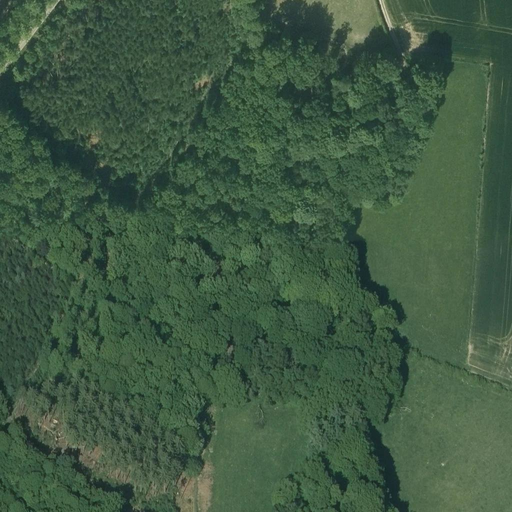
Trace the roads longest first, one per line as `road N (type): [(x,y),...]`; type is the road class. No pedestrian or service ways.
road 1 (track): [(305,511),(324,385),(344,325),(341,234),(351,161),(403,79),(379,0)]
road 2 (track): [(0,439),(99,252),(266,14)]
road 3 (track): [(217,384),(271,245),(348,91),(345,57)]
